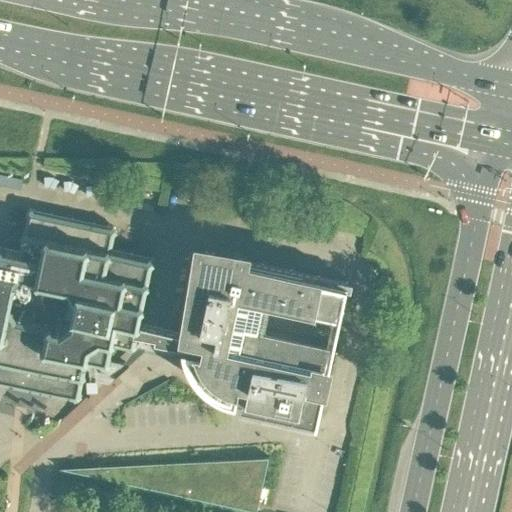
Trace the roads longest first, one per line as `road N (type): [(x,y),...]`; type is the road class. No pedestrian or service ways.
road 1 (primary): [(0,32),(492,141)]
road 2 (primary): [(511,86),(123,0)]
road 3 (primary): [(492,141),(413,511)]
road 4 (primary): [(464,511),(511,295)]
